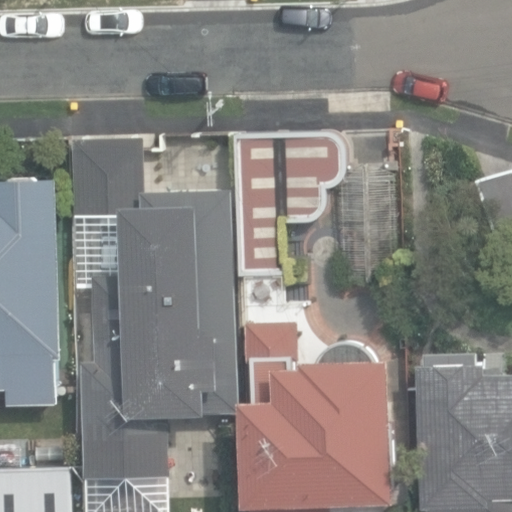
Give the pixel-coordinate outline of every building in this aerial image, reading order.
[(252,393),(256,505),(404,499),(399,355),(384,355),(383,342),(366,343),(366,339),(342,340),(342,349),(312,351),(313,363),(303,364),(302,348),(307,347),(306,312),(289,313),(289,221),(312,216),(324,212),(332,203),(335,181),(345,173),(349,156),(346,140),(338,133),(244,134),(249,271),(248,271),(253,393),(252,393)] [(148,189),(147,136),(77,138),(79,214),(128,212),(130,271),(98,272),(101,356),(87,357),(90,476),(174,474),(173,414),(243,412),(236,186),(148,189)] [(511,168),(482,178),(506,252),(511,250),(511,168)] [(63,346),(58,171),(0,172),(0,379),(9,379),(10,394),(59,392),(58,346),(63,346)] [(400,172),(346,174),(351,277),(405,272),(400,172)] [(422,357),(429,511),(511,511),(511,364),(490,365),(490,354),(484,355),(483,339),(429,341),(430,357),(422,357)] [(0,456),(0,511),(69,511),(69,455),(0,456)]
